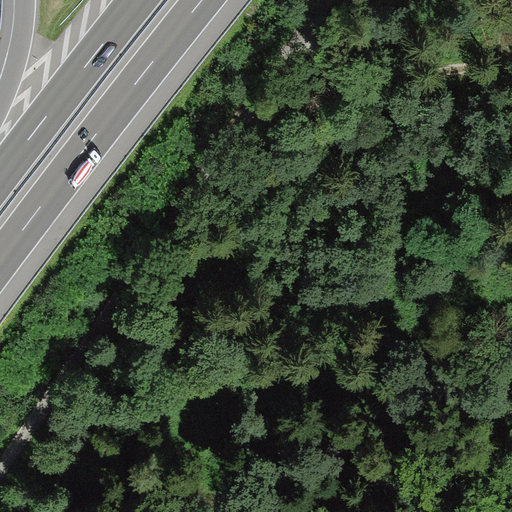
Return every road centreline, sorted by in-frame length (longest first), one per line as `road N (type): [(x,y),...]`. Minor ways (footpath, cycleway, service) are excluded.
road 1 (unclassified): [(331,0),(0,476)]
road 2 (motorway): [(0,260),(202,0)]
road 3 (track): [(302,36),(336,88),(511,61)]
road 4 (motorway): [(138,0),(0,177)]
road 5 (track): [(336,88),(224,144)]
